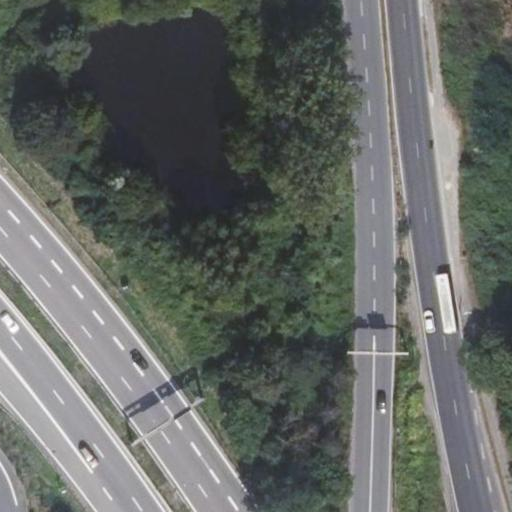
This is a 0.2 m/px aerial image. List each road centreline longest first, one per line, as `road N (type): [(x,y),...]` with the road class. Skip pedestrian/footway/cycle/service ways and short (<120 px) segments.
road 1 (primary): [(477,511),(433,281),(403,0)]
road 2 (trunk): [(226,511),(0,214)]
road 3 (primary): [(360,0),(372,149),(374,356)]
road 4 (trunk): [(0,323),(139,511)]
road 5 (trunk): [(0,374),(116,511)]
road 6 (tertiary): [(374,356),(359,511)]
road 7 (trunk): [(374,356),(378,511)]
